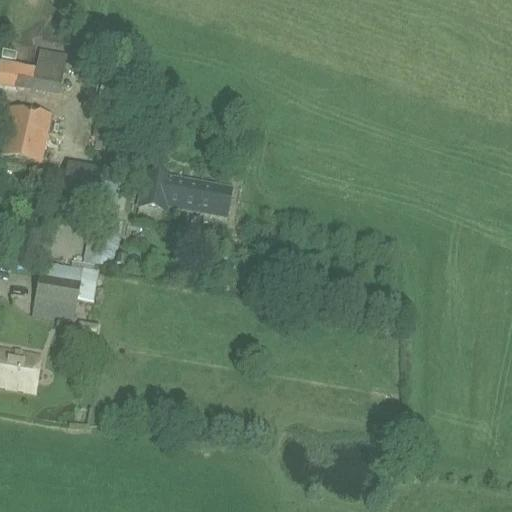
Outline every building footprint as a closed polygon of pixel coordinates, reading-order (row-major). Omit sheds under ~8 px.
[(0,65),(0,89),(15,93),(16,86),(60,95),(67,59),(41,54),(39,68),(16,64),(15,68),(0,65)] [(129,138),(119,135),(130,82),(101,76),(97,100),(101,100),(94,139),(97,140),(95,151),(127,159),(129,138)] [(41,164),(49,117),(11,111),(10,121),(0,118),(0,130),(8,131),(4,157),(41,164)] [(117,210),(122,172),(66,164),(62,200),(117,210)] [(146,175),(140,204),(223,219),(228,190),(146,175)] [(86,266),(111,271),(121,221),(96,216),(86,266)] [(96,275),(42,265),(34,305),(75,312),(76,303),(90,305),(96,275)] [(78,340),(96,343),(99,329),(81,327),(78,340)] [(41,358),(0,352),(0,388),(35,394),(41,358)]
